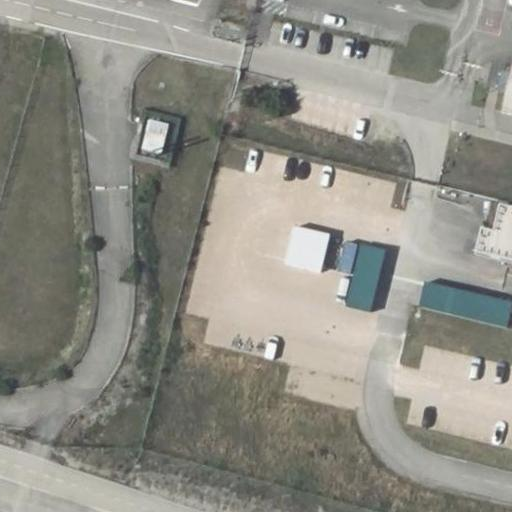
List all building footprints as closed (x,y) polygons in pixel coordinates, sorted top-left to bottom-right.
[(511,67),(501,114),(511,116),(511,67)] [(59,99),(39,95),(37,104),(57,109),(59,99)] [(169,127),(149,122),(142,151),(162,156),(169,127)] [(511,211),(502,209),(496,236),(483,233),(477,258),(511,266),(511,211)] [(371,313),(386,252),(361,246),(347,308),(371,313)] [(511,306),(511,303),(425,283),(419,308),(507,329),(511,306)]
